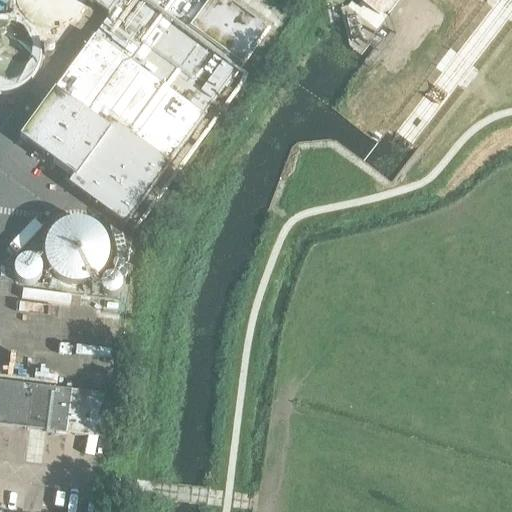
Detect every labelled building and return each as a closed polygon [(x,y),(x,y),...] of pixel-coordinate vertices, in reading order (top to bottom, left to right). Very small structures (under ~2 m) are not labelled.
[(89,0),(90,5),(109,19),(59,88),(20,141),(75,181),(70,187),(125,227),(169,168),(168,167),(204,119),(203,118),(240,67),(242,68),(268,32),(223,0),(89,0)] [(379,15),(390,0),(363,0),(362,2),(379,15)] [(0,91),(8,92),(18,90),(27,84),(35,77),(38,71),(41,61),(41,51),(38,41),(32,32),(24,25),(15,21),(4,19),(0,20),(0,91)] [(44,243),(43,253),(44,263),(49,272),(56,279),(65,283),(75,285),(85,283),(94,279),(101,272),(105,263),(107,253),(105,243),(101,234),(94,227),(85,222),(75,221),(65,222),(56,227),(49,234),(44,243)] [(0,427),(28,431),(34,387),(0,383),(0,427)] [(28,431),(66,436),(71,392),(34,387),(28,431)] [(71,392),(66,436),(104,440),(109,397),(71,392)]
